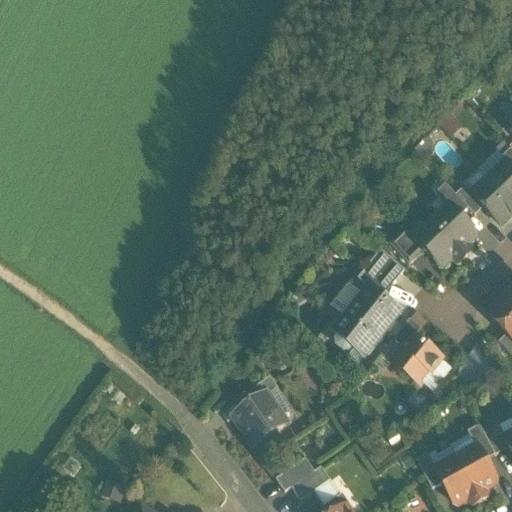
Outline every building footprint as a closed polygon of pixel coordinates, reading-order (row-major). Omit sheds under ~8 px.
[(450,118),(438,129),(451,142),(462,131),(450,118)] [(413,155),(424,167),(433,159),(432,146),(427,141),(413,155)] [(511,172),(511,155),(510,153),(502,161),(500,162),(505,167),(506,166),(511,172)] [(497,156),(479,173),(489,182),(505,167),(500,162),(502,161),(497,156)] [(505,167),(489,182),(511,207),(511,172),(506,166),(505,167)] [(463,189),(465,190),(472,198),(489,182),(479,173),(463,189)] [(500,229),(511,217),(511,207),(489,182),(472,198),(471,199),(483,212),(500,229)] [(459,221),(468,213),(455,200),(445,189),(435,198),(447,210),(448,210),(459,221)] [(465,190),(455,200),(468,213),(474,220),(483,212),(471,199),(472,198),(465,190)] [(447,210),(431,226),(465,262),(470,258),(471,254),(467,250),(475,242),(475,238),(459,221),(448,210),(447,210)] [(460,267),(465,262),(431,226),(414,241),(413,242),(424,254),(440,271),(444,271),(452,263),(456,267),(460,267)] [(390,248),(409,268),(424,254),(413,242),(414,241),(406,233),(390,248)] [(368,289),(383,301),(404,275),(380,255),(358,283),(367,290),(368,289)] [(343,320),(360,298),(348,288),(330,310),(343,320)] [(351,349),(354,352),(364,359),(400,315),(383,301),(368,289),(367,290),(360,298),(343,320),(332,334),(338,339),(335,342),(336,347),(343,353),(348,353),(351,349)] [(511,307),(504,300),(487,316),(507,337),(511,342),(511,307)] [(390,346),(401,354),(413,339),(414,340),(421,332),(409,322),(390,346)] [(498,345),(511,360),(511,342),(507,337),(498,345)] [(420,389),(422,386),(440,363),(442,362),(414,340),(413,339),(401,354),(391,366),(420,389)] [(401,354),(390,346),(371,370),(382,378),(391,366),(401,354)] [(355,370),(364,359),(354,352),(345,363),(355,370)] [(451,372),(440,363),(422,386),(433,395),(451,372)] [(240,400),(246,410),(266,397),(266,398),(277,391),(269,380),(240,400)] [(266,398),(286,427),(297,420),(277,391),(266,398)] [(236,425),(253,449),(286,427),(266,398),(266,397),(246,410),(238,416),(236,425)] [(511,421),(499,429),(505,440),(511,435),(511,421)] [(484,463),(495,458),(483,437),(479,428),(467,435),(469,438),(476,450),(477,449),(484,463)] [(499,429),(483,437),(495,458),(509,450),(504,440),(505,440),(499,429)] [(449,449),(456,461),(476,450),(469,438),(449,449)] [(476,450),(456,461),(480,505),(486,501),(487,497),(485,493),(494,488),(495,483),(484,463),(477,449),(476,450)] [(427,483),(432,492),(442,486),(435,472),(436,472),(427,456),(416,463),(427,483)] [(474,508),(480,505),(456,461),(436,472),(435,472),(442,486),(453,507),(457,508),(467,502),(470,507),(474,508)] [(284,495),(291,491),(314,475),(305,462),(275,482),(284,495)] [(321,470),(314,475),(291,491),(300,504),(313,495),(330,483),(321,470)] [(340,498),(330,483),(313,495),(324,509),(340,498)] [(322,510),(323,511),(340,511),(345,509),(346,510),(349,507),(342,497),(340,498),(324,509),(322,510)]
